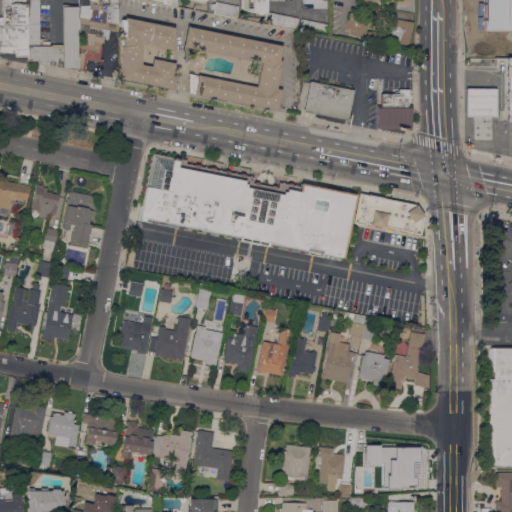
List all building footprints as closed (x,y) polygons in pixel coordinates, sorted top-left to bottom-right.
[(25,62),(16,60),(16,57),(0,57),(0,17),(2,17),(2,0),(26,0),(26,4),(27,4),(27,60),(25,62)] [(57,65),(56,65),(56,62),(50,62),(49,65),(37,62),(31,62),(31,60),(27,60),(27,4),(27,0),(39,0),(39,46),(42,46),(42,41),(49,41),(49,45),(57,45),(57,65)] [(106,0),(106,1),(100,0),(94,0),(94,4),(109,7),(110,1),(109,1),(109,0),(117,0),(117,32),(109,31),(108,40),(104,39),(100,62),(87,60),(85,71),(79,70),(79,53),(80,53),(79,44),(81,44),(81,36),(79,36),(79,18),(80,17),(80,8),(80,0),(106,0)] [(266,0),(266,16),(257,16),(257,14),(242,10),(242,0),(266,0)] [(304,0),(327,0),(327,9),(314,9),(314,4),(304,4),(304,0)] [(391,10),(392,0),(414,0),(414,15),(391,10)] [(238,6),(236,18),(213,14),(214,10),(211,9),(212,3),(216,4),(216,2),(238,6)] [(62,45),(62,7),(62,5),(67,5),(67,7),(77,7),(77,68),(62,68),(62,61),(58,61),(58,65),(57,65),(57,45),(62,45)] [(298,18),(296,29),(269,23),(269,12),(298,18)] [(346,20),(349,21),(350,13),(365,15),(363,25),(368,26),(367,32),(374,33),(373,41),(369,41),(369,42),(361,41),(362,38),(349,36),(349,31),(344,30),(346,20)] [(122,16),(120,77),(170,87),(171,24),(122,16)] [(329,24),(327,35),(300,29),(302,19),(329,24)] [(413,24),(408,46),(397,44),(398,41),(389,39),(392,26),(390,26),(392,19),(413,24)] [(280,46),(278,59),(281,60),(274,87),(280,88),(275,109),(189,92),(188,74),(197,76),(197,75),(255,86),(260,62),(182,46),(187,26),(280,46)] [(511,120),(508,121),(508,59),(497,59),(511,59),(511,120)] [(353,91),(347,120),(345,120),(344,123),(329,120),(315,117),(316,114),(303,112),(309,82),(329,86),(353,91)] [(466,90),(466,89),(495,89),(495,117),(494,117),(464,117),(464,90),(466,90)] [(411,129),(410,131),(409,132),(405,134),(402,135),(402,133),(400,133),(399,134),(391,133),(377,130),(377,129),(376,129),(376,106),(381,106),(381,94),(398,94),(398,90),(408,90),(408,105),(411,105),(411,126),(411,129)] [(183,160),(186,161),(185,164),(253,177),(252,183),(278,188),(279,183),(299,186),(299,184),(355,195),(343,258),(323,254),(322,257),(139,221),(145,187),(144,185),(144,184),(145,182),(146,181),(147,180),(146,179),(145,177),(146,176),(148,175),(148,174),(147,172),(147,171),(148,169),(149,168),(149,167),(148,165),(148,164),(148,163),(150,162),(151,161),(149,159),(149,158),(150,156),(152,155),(152,154),(153,154),(154,153),(156,153),(158,154),(160,156),(161,155),(163,154),(165,155),(166,157),(168,156),(169,156),(171,157),(172,158),(173,158),(174,157),(175,157),(177,158),(178,159),(179,154),(181,153),(183,154),(184,155),(183,160)] [(0,178),(7,180),(7,181),(30,186),(27,201),(16,199),(15,201),(11,200),(9,210),(0,208),(0,178)] [(49,214),(48,219),(38,217),(40,212),(30,210),(32,200),(33,200),(36,184),(43,186),(43,188),(47,188),(46,192),(51,193),(59,195),(58,196),(60,197),(59,202),(57,201),(56,205),(57,206),(55,215),(49,214)] [(99,198),(97,210),(89,208),(89,210),(94,211),(92,220),(89,219),(88,225),(91,225),(86,249),(69,245),(72,230),(61,228),(67,199),(68,199),(69,191),(99,198)] [(414,205),(414,206),(415,205),(422,216),(420,225),(421,225),(419,235),(409,233),(383,227),(383,228),(364,224),(364,226),(351,223),(357,194),(414,205)] [(47,228),(58,230),(55,243),(54,243),(52,251),(42,249),(47,228)] [(14,278),(3,275),(6,262),(8,263),(10,259),(18,260),(14,278)] [(52,264),(49,278),(35,275),(36,274),(33,273),(36,263),(38,263),(38,261),(52,264)] [(70,268),(67,281),(53,278),(56,265),(70,268)] [(125,294),(128,280),(143,284),(140,297),(125,294)] [(38,305),(40,306),(35,327),(33,326),(33,327),(29,327),(29,326),(21,324),(20,326),(18,327),(16,327),(15,332),(5,330),(11,302),(12,302),(15,287),(24,289),(24,290),(29,291),(30,289),(32,290),(34,283),(38,284),(38,286),(39,286),(38,291),(41,292),(38,305)] [(51,283),(68,286),(64,306),(59,306),(59,311),(69,313),(67,320),(71,321),(67,340),(54,338),(54,340),(44,338),(44,336),(42,335),(46,312),(51,283)] [(206,309),(195,307),(199,285),(210,287),(206,309)] [(172,291),(170,303),(159,301),(161,289),(172,291)] [(240,316),(228,313),(230,302),(232,302),(233,294),(244,296),(240,316)] [(273,323),(262,321),(264,308),(275,310),(273,323)] [(327,332),(316,330),(318,317),(320,318),(321,313),(329,314),(328,319),(330,319),(327,332)] [(145,355),(136,353),(136,351),(119,347),(121,338),(118,338),(120,326),(121,326),(123,320),(133,322),(134,316),(143,318),(143,316),(153,318),(145,355)] [(361,337),(360,337),(358,348),(349,346),(348,351),(352,353),(346,383),(321,378),(327,352),(326,352),(330,332),(340,334),(338,342),(349,344),(350,336),(349,335),(352,319),(353,316),(364,318),(361,337)] [(183,357),(182,357),(181,360),(175,358),(174,360),(163,358),(163,356),(155,354),(156,353),(148,352),(151,338),(156,339),(159,326),(164,327),(166,321),(175,323),(176,318),(178,319),(178,317),(190,319),(183,357)] [(366,318),(377,320),(372,340),(362,338),(366,318)] [(255,337),(247,335),(245,346),(253,348),(249,371),(237,369),(238,363),(223,360),(228,338),(232,339),(233,333),(243,335),(245,324),(257,327),(255,337)] [(216,366),(214,366),(212,367),(207,366),(206,364),(204,364),(205,361),(190,358),(191,356),(190,356),(195,333),(196,333),(197,326),(205,327),(204,333),(209,334),(210,329),(219,331),(218,337),(221,338),(216,366)] [(257,371),(257,370),(257,369),(262,341),(272,343),(277,344),(280,328),(293,330),(284,375),(282,375),(282,376),(257,371)] [(404,354),(407,331),(397,330),(394,353),(404,354)] [(395,355),(405,357),(410,332),(425,334),(421,350),(420,350),(416,368),(417,368),(416,370),(417,373),(428,376),(425,388),(413,385),(414,379),(404,377),(404,379),(405,381),(402,382),(401,381),(400,389),(388,387),(395,355)] [(314,367),(315,367),(314,373),(312,372),(312,374),(305,373),(304,373),(299,372),(298,376),(295,375),(295,377),(287,376),(294,337),(306,340),(304,352),(309,353),(309,352),(316,354),(314,367)] [(492,379),(492,373),(487,373),(487,348),(492,348),(501,348),(511,348),(511,468),(488,468),(488,431),(488,380),(488,379),(492,379)] [(383,387),(379,386),(380,386),(376,385),(375,385),(372,385),(373,380),(358,377),(362,355),(364,356),(365,352),(370,353),(370,352),(384,355),(383,359),(389,360),(383,387)] [(41,436),(32,434),(32,437),(21,435),(19,442),(9,440),(16,402),(46,408),(41,436)] [(68,437),(58,436),(47,434),(50,417),(52,417),(53,413),(54,414),(55,413),(60,414),(60,415),(63,415),(64,412),(67,413),(68,411),(71,412),(71,413),(75,414),(73,424),(79,425),(79,427),(76,439),(77,439),(75,447),(67,446),(68,437)] [(118,419),(114,446),(106,445),(105,446),(84,443),(87,424),(82,423),(83,413),(118,419)] [(127,421),(138,423),(137,428),(154,431),(149,455),(141,454),(141,456),(132,455),(131,460),(121,458),(127,421)] [(184,475),(170,472),(170,470),(168,469),(168,466),(170,466),(171,459),(152,456),(155,436),(161,437),(161,436),(162,436),(164,435),(167,435),(168,437),(169,437),(169,434),(179,436),(180,430),(191,432),(184,475)] [(228,481),(216,479),(218,469),(192,465),(196,438),(193,438),(194,431),(197,432),(197,430),(215,433),(213,448),(232,451),(228,481)] [(362,443),(377,445),(377,447),(389,448),(390,447),(394,447),(394,448),(405,449),(404,456),(414,457),(412,481),(389,479),(390,469),(388,469),(390,457),(375,456),(375,454),(372,454),(371,465),(359,464),(362,443)] [(310,448),(307,481),(288,479),(288,477),(282,476),(285,448),(286,445),(302,447),(304,446),(308,446),(309,448),(310,448)] [(23,446),(35,448),(33,465),(21,463),(23,446)] [(342,479),(336,479),(335,484),(336,484),(335,490),(327,489),(327,484),(318,483),(321,458),(318,458),(319,447),(333,449),(332,454),(344,455),(342,479)] [(49,466),(37,465),(39,451),(51,453),(49,466)] [(88,458),(88,463),(91,463),(90,471),(78,469),(77,475),(73,475),(76,456),(88,458)] [(123,485),(110,483),(113,466),(125,468),(123,485)] [(159,494),(156,493),(156,495),(146,494),(150,468),(162,470),(159,494)] [(511,511),(495,511),(495,501),(501,501),(501,487),(495,487),(495,473),(511,473),(511,511)] [(349,498),(338,497),(340,483),(350,484),(349,498)] [(293,496),(280,495),(281,484),(294,485),(293,496)] [(28,511),(28,491),(29,491),(29,488),(34,489),(34,491),(41,491),(41,488),(47,488),(47,491),(52,491),(52,489),(59,490),(59,491),(63,491),(63,496),(65,496),(64,506),(61,505),(61,511),(28,511)] [(21,501),(22,511),(0,511),(0,499),(9,499),(9,494),(21,493),(22,501),(21,501)] [(110,511),(71,511),(72,509),(82,511),(84,503),(92,504),(94,494),(105,497),(105,495),(114,497),(110,511)] [(133,507),(133,509),(151,510),(151,511),(117,511),(117,507),(114,506),(117,494),(122,495),(119,507),(133,507)] [(363,498),(364,510),(350,511),(349,499),(363,498)] [(218,511),(187,511),(188,511),(188,507),(189,507),(189,500),(218,500),(218,511)] [(337,511),(323,511),(323,500),(337,501),(337,511)] [(413,511),(386,511),(386,502),(394,502),(413,502),(413,511)] [(282,511),(282,503),(306,503),(306,510),(312,510),(312,511),(282,511)]
